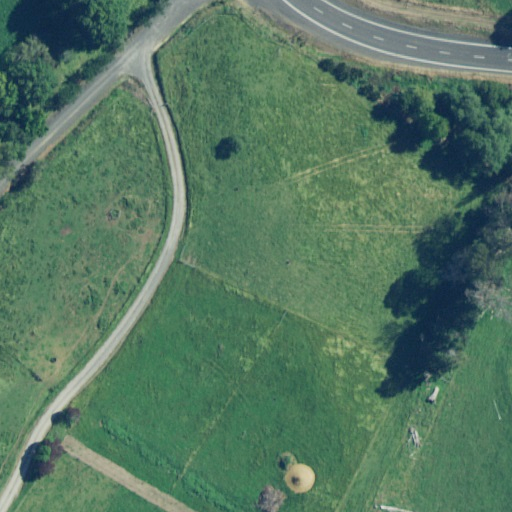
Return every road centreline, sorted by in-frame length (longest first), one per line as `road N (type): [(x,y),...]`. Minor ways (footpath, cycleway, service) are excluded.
road 1 (track): [(187,0),(0,179)]
road 2 (primary): [(511,60),(379,38),(303,0)]
